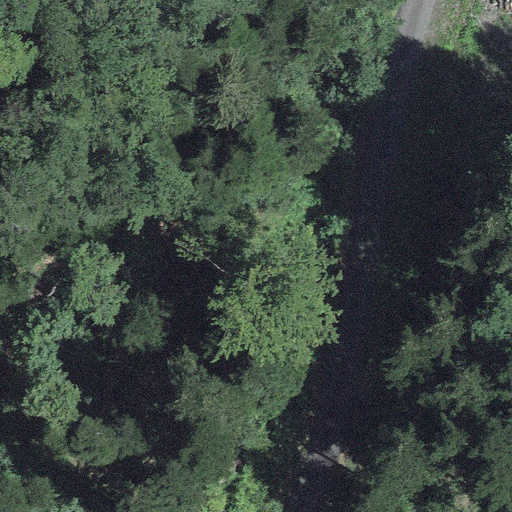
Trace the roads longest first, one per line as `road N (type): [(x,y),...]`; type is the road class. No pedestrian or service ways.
road 1 (motorway): [(474,511),(148,0)]
road 2 (track): [(300,511),(331,466),(404,141),(446,0)]
